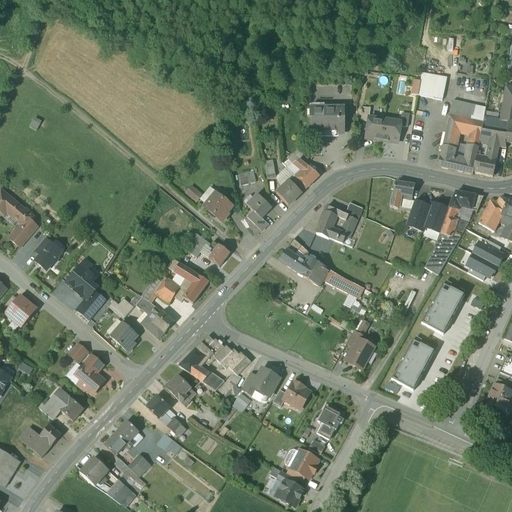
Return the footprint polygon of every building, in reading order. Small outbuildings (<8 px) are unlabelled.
[(437,75),(431,74),(431,72),(422,71),(418,93),(442,98),(444,90),(447,75),(437,73),(437,75)] [(511,85),(506,85),(501,118),(501,119),(507,120),(511,120),(511,85)] [(470,102),(453,98),(443,144),(442,144),(438,165),(452,168),(454,157),(453,157),(457,133),(459,130),(463,131),(470,102)] [(291,99),(281,101),(283,108),(293,106),(291,99)] [(486,105),(470,102),(463,131),(472,133),(480,135),(485,108),(486,105)] [(344,105),(309,105),(310,129),(344,129),(344,105)] [(370,106),(363,105),(361,118),(368,119),(368,116),(369,116),(370,106)] [(409,112),(402,111),(400,121),(401,121),(400,124),(407,125),(409,112)] [(369,116),(368,116),(368,119),(365,135),(381,138),(384,120),(376,119),(376,117),(369,116)] [(494,118),(484,116),(480,135),(478,142),(489,144),(494,118)] [(501,118),(494,118),(489,144),(490,144),(499,145),(506,146),(505,141),(505,140),(507,120),(501,119),(501,118)] [(400,121),(392,119),(392,122),(384,120),(381,138),(398,140),(400,124),(401,121),(400,121)] [(480,135),(472,133),(469,143),(478,146),(478,142),(480,135)] [(466,157),(457,156),(455,168),(472,172),(473,170),(476,154),(478,146),(469,143),(466,157)] [(490,144),(487,157),(476,154),(473,170),(492,174),(499,145),(490,144)] [(298,147),(292,153),(297,159),(298,158),(302,162),(308,157),(298,147)] [(297,159),(292,153),(287,158),(293,163),(297,159)] [(318,178),(307,166),(302,162),(298,158),(297,159),(293,163),(292,164),(301,173),(296,178),(307,189),(318,178)] [(273,162),(264,163),(267,181),(275,179),(273,162)] [(253,172),(245,174),(246,177),(248,185),(256,183),(253,172)] [(246,177),(238,179),(240,187),(248,185),(246,177)] [(307,189),(296,178),(290,183),(301,195),(307,189)] [(415,184),(396,180),(392,198),(400,200),(400,196),(412,198),(415,184)] [(289,182),(276,195),(288,207),(301,195),(290,183),(289,182)] [(194,202),(202,194),(190,184),(183,192),(194,202)] [(468,194),(456,191),(455,191),(449,209),(458,211),(460,208),(477,212),(483,196),(468,192),(468,194)] [(24,212),(1,192),(0,192),(0,212),(4,216),(6,212),(21,225),(9,240),(19,248),(37,228),(30,223),(33,219),(30,216),(24,212)] [(231,207),(217,196),(212,202),(209,200),(203,208),(220,222),(230,210),(229,210),(231,207)] [(271,210),(257,196),(246,207),(252,212),(261,220),(271,210)] [(400,200),(392,198),(390,208),(398,210),(398,207),(400,200)] [(510,201),(500,198),(500,199),(499,199),(496,205),(490,202),(478,224),(494,233),(502,216),(506,209),(510,201)] [(411,202),(400,200),(398,207),(411,210),(414,202),(411,202)] [(506,209),(502,216),(508,219),(511,210),(511,202),(510,201),(506,209)] [(430,208),(414,202),(411,210),(405,226),(422,233),(424,229),(423,229),(431,208),(430,208)] [(448,210),(431,204),(430,208),(431,208),(423,229),(424,229),(439,234),(448,210)] [(326,207),(315,234),(328,239),(329,238),(342,244),(345,238),(349,240),(354,229),(344,224),(340,233),(332,230),(337,218),(345,221),(348,217),(346,216),(339,213),(326,207)] [(458,211),(449,209),(448,210),(439,234),(439,235),(452,239),(458,241),(462,235),(454,233),(458,221),(456,221),(458,211)] [(357,215),(348,211),(346,216),(348,217),(354,219),(357,215)] [(261,220),(252,212),(246,218),(261,232),(267,226),(261,220)] [(502,216),(499,223),(506,226),(501,239),(510,243),(511,236),(511,233),(508,232),(511,220),(508,219),(502,216)] [(354,219),(348,217),(345,221),(344,224),(354,229),(358,221),(354,219)] [(196,234),(188,244),(195,249),(202,239),(196,234)] [(452,239),(439,235),(433,249),(424,268),(438,277),(441,271),(458,241),(452,239)] [(44,239),(34,252),(39,256),(50,244),(44,239)] [(330,247),(315,239),(309,251),(323,259),(330,247)] [(293,240),(286,251),(294,256),(297,252),(301,247),(293,240)] [(482,246),(498,254),(501,249),(485,241),(482,246)] [(229,255),(218,246),(217,247),(212,243),(210,245),(208,244),(206,246),(211,250),(209,253),(212,255),(208,259),(219,268),(229,255)] [(39,256),(34,262),(46,272),(52,265),(54,265),(58,261),(57,258),(61,253),(50,244),(39,256)] [(195,249),(188,244),(184,250),(196,259),(200,253),(195,249)] [(482,246),(478,244),(472,255),(497,268),(500,263),(499,262),(502,256),(498,254),(482,246)] [(307,253),(301,247),(297,252),(305,258),(305,257),(308,253),(307,253)] [(296,261),(292,258),(294,256),(286,251),(278,262),(296,273),(297,274),(303,265),(301,264),(297,261),(296,261)] [(323,259),(309,251),(307,253),(308,253),(305,257),(320,266),(323,259)] [(497,268),(472,255),(466,267),(470,269),(486,277),(490,279),(492,274),(494,274),(497,268)] [(320,266),(305,257),(305,258),(301,264),(303,265),(297,274),(296,273),(295,274),(318,288),(322,282),(328,271),(327,270),(326,270),(320,266)] [(175,263),(170,270),(174,272),(179,265),(175,263)] [(208,283),(179,265),(174,272),(174,273),(177,275),(185,280),(181,286),(179,288),(180,289),(173,299),(180,303),(184,299),(192,303),(191,304),(192,304),(208,283)] [(96,280),(80,267),(66,284),(75,291),(74,292),(81,298),(82,297),(86,300),(93,292),(94,293),(96,290),(91,285),(96,280)] [(483,282),(486,277),(470,269),(467,274),(483,282)] [(174,272),(170,270),(165,279),(171,283),(177,275),(174,273),(174,272)] [(341,278),(328,271),(322,282),(356,299),(361,289),(341,278)] [(161,284),(154,279),(147,289),(154,295),(161,284)] [(171,283),(165,279),(161,284),(154,295),(156,296),(169,305),(173,299),(180,289),(179,288),(171,283)] [(442,285),(421,325),(444,336),(464,296),(442,285)] [(147,289),(141,297),(142,298),(147,301),(151,303),(156,296),(154,295),(147,289)] [(94,293),(93,292),(86,300),(77,311),(89,321),(105,302),(94,293)] [(35,311),(20,298),(13,306),(10,310),(6,315),(13,321),(15,318),(23,325),(35,311)] [(142,298),(135,306),(141,311),(141,310),(147,301),(142,298)] [(133,308),(123,299),(118,305),(128,314),(133,308)] [(118,305),(113,301),(108,307),(123,320),(128,314),(118,305)] [(151,303),(147,301),(141,310),(148,316),(155,308),(151,303)] [(148,316),(140,325),(158,340),(164,334),(152,323),(161,313),(155,308),(148,316)] [(174,324),(161,313),(152,323),(164,334),(174,324)] [(137,338),(122,325),(110,338),(129,353),(129,352),(134,346),(135,346),(132,343),(137,338)] [(362,338),(353,332),(346,345),(352,349),(356,342),(359,344),(362,338)] [(231,352),(226,347),(224,348),(221,346),(222,345),(219,342),(218,343),(215,340),(213,342),(208,336),(201,344),(213,356),(205,364),(208,367),(215,360),(225,370),(228,368),(238,355),(233,350),(231,352)] [(434,352),(412,341),(391,380),(413,392),(434,352)] [(359,344),(356,342),(352,349),(345,362),(361,370),(372,351),(359,344)] [(201,344),(178,367),(202,383),(209,375),(200,369),(205,364),(213,356),(201,344)] [(78,346),(69,356),(73,360),(82,350),(78,346)] [(82,350),(73,360),(78,364),(87,354),(82,350)] [(238,355),(228,368),(234,374),(237,377),(238,376),(250,363),(240,353),(238,355)] [(511,356),(507,355),(499,374),(511,379),(511,356)] [(102,367),(91,357),(86,364),(97,373),(102,367)] [(21,363),(17,369),(28,376),(32,370),(21,363)] [(77,364),(66,377),(77,386),(80,382),(80,380),(75,376),(82,369),(77,365),(77,364)] [(97,373),(86,364),(82,369),(75,376),(80,380),(80,382),(77,386),(84,392),(86,391),(92,396),(104,382),(96,375),(97,373)] [(245,371),(240,381),(244,384),(249,375),(250,373),(245,371)] [(0,372),(0,394),(10,379),(0,372)] [(267,376),(260,372),(256,379),(251,388),(255,391),(268,398),(278,380),(268,375),(267,376)] [(224,382),(211,373),(209,375),(202,383),(215,392),(224,382)] [(237,377),(234,374),(230,380),(237,385),(240,378),(238,376),(237,377)] [(249,375),(244,384),(240,390),(252,397),(255,391),(251,388),(256,379),(249,375)] [(190,390),(177,377),(171,384),(169,383),(164,388),(185,408),(190,403),(184,396),(190,390)] [(511,386),(497,380),(494,385),(508,391),(511,386)] [(303,389),(295,384),(293,386),(292,386),(286,396),(284,400),(285,401),(300,410),(308,395),(302,391),(303,389)] [(508,391),(494,385),(486,405),(502,411),(503,409),(507,407),(509,403),(507,399),(510,394),(508,391)] [(70,400),(62,393),(59,392),(48,404),(49,405),(51,407),(59,414),(61,412),(73,422),(83,411),(70,400)] [(279,392),(272,404),(280,408),(285,401),(284,400),(286,396),(279,392)] [(251,400),(240,393),(232,404),(243,411),(251,400)] [(169,409),(156,397),(146,409),(166,428),(172,422),(171,421),(164,415),(169,409)] [(45,402),(38,409),(43,413),(49,405),(48,404),(45,402)] [(59,414),(51,407),(49,405),(43,413),(52,421),(59,414)] [(339,416),(325,408),(317,423),(321,426),(316,435),(329,442),(334,431),(335,432),(339,425),(341,425),(343,421),(338,418),(339,416)] [(173,419),(171,421),(172,422),(166,428),(171,432),(178,424),(173,419)] [(137,433),(126,423),(115,435),(130,448),(132,446),(129,443),(137,433)] [(178,424),(171,432),(175,436),(175,435),(182,428),(178,424)] [(50,426),(40,437),(31,449),(42,459),(61,436),(50,426)] [(40,437),(30,428),(20,439),(31,449),(40,437)] [(182,428),(175,435),(178,438),(185,430),(182,428)] [(130,448),(115,435),(105,447),(116,457),(124,447),(128,451),(130,448)] [(172,441),(165,435),(157,446),(164,451),(172,441)] [(172,441),(164,451),(167,453),(175,443),(172,441)] [(313,442),(311,447),(310,446),(308,449),(320,456),(324,448),(313,442)] [(16,461),(0,451),(0,484),(5,488),(6,487),(5,486),(11,476),(12,476),(13,475),(9,473),(16,461)] [(318,462),(299,451),(289,470),(305,478),(309,480),(312,475),(316,468),(315,468),(318,462)] [(146,462),(139,457),(134,463),(140,469),(146,462)] [(108,472),(93,458),(79,474),(94,487),(102,492),(107,487),(103,484),(98,483),(108,472)] [(128,469),(119,461),(114,465),(123,474),(128,469)] [(140,469),(139,469),(143,473),(150,466),(146,462),(140,469)] [(134,463),(128,469),(134,475),(139,469),(140,469),(134,463)] [(139,469),(134,475),(137,478),(138,478),(143,473),(139,469)] [(305,478),(289,470),(286,475),(296,481),(302,484),(305,478)] [(286,475),(281,472),(276,481),(277,481),(283,484),(284,482),(293,487),(296,481),(286,475)] [(118,481),(110,490),(107,487),(102,492),(112,499),(124,486),(118,481)] [(277,481),(269,494),(276,498),(283,484),(277,481)] [(293,487),(284,482),(283,484),(276,498),(275,498),(279,500),(280,503),(285,505),(287,504),(294,508),(303,492),(293,487)]
